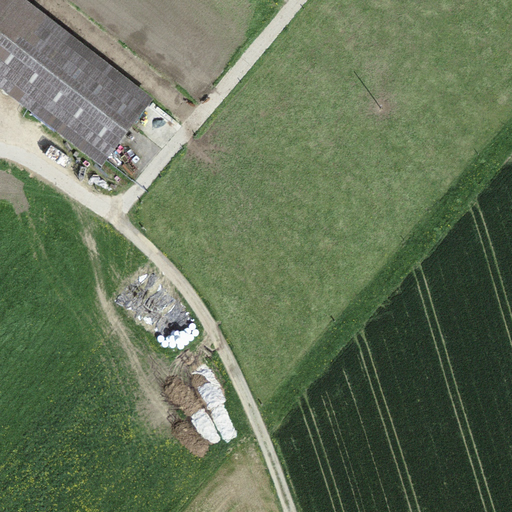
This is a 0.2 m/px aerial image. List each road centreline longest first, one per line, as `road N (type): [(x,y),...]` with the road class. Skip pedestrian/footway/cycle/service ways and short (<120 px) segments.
road 1 (track): [(289,511),(214,333),(165,266),(114,218)]
road 2 (track): [(114,218),(297,0)]
